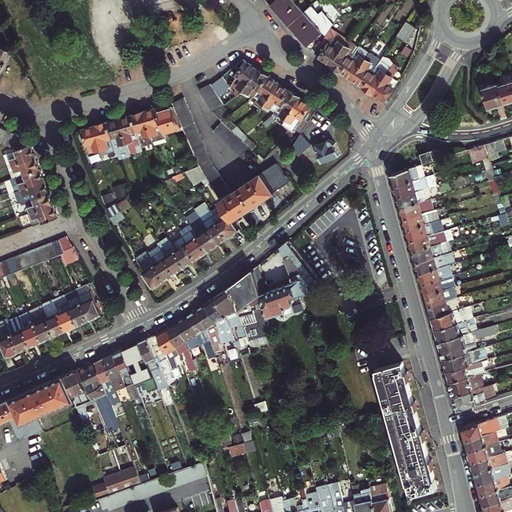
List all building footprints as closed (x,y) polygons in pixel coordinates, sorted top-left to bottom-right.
[(305,10),(296,0),(269,0),(271,1),(290,24),(305,10)] [(313,3),(305,10),(290,24),(309,45),(324,31),(314,19),(321,12),(313,3)] [(374,13),(367,9),(360,20),(367,25),(374,13)] [(418,28),(407,20),(398,34),(409,41),(418,28)] [(332,63),(349,38),(332,27),(315,52),(332,63)] [(349,38),(332,63),(342,70),(351,56),(359,45),(349,38)] [(0,69),(2,71),(12,48),(12,47),(4,43),(3,44),(0,42),(0,69)] [(354,78),(367,58),(361,54),(358,60),(351,56),(342,70),(354,78)] [(365,85),(376,92),(388,72),(395,62),(384,55),(374,71),(365,85)] [(365,85),(374,71),(368,67),(372,61),(367,58),(354,78),(365,85)] [(245,89),(258,69),(248,62),(238,77),(239,77),(232,88),(237,91),(235,93),(238,95),(245,89)] [(245,89),(256,96),(269,76),(258,69),(245,89)] [(388,72),(376,92),(386,98),(396,85),(390,82),(394,76),(388,72)] [(264,107),(267,103),(280,83),(269,76),(256,96),(259,98),(256,104),(262,108),(264,107)] [(223,77),(212,84),(218,93),(229,87),(223,77)] [(511,101),(511,81),(501,85),(506,103),(511,101)] [(200,88),(215,112),(223,106),(225,104),(218,93),(212,84),(212,82),(200,88)] [(506,103),(501,85),(500,82),(484,87),(491,108),(506,103)] [(276,110),(290,90),(280,83),(267,103),(271,106),(276,110)] [(290,90),(276,110),(274,113),(273,114),(265,121),(269,125),(276,119),(276,116),(277,115),(282,118),(284,114),(288,117),(301,97),(290,90)] [(210,157),(184,97),(173,102),(174,105),(183,125),(199,163),(222,202),(226,205),(235,218),(291,180),(278,161),(231,191),(210,157)] [(301,97),(288,117),(284,123),(295,130),(296,127),(303,131),(318,109),(301,97)] [(164,132),(183,125),(174,105),(157,112),(163,131),(164,132)] [(223,106),(215,112),(223,120),(229,116),(225,112),(227,109),(223,106)] [(163,131),(157,112),(156,108),(145,111),(152,134),(163,131)] [(152,134),(145,111),(133,115),(141,140),(142,144),(154,141),(153,137),(152,134)] [(141,140),(133,115),(121,119),(128,144),(141,140)] [(223,120),(233,129),(239,125),(229,116),(223,120)] [(128,144),(121,119),(108,122),(115,147),(118,154),(119,155),(131,152),(129,147),(128,145),(128,144)] [(245,140),(233,129),(223,120),(214,131),(244,158),(254,147),(245,140)] [(115,147),(108,122),(97,125),(105,154),(106,157),(118,154),(115,147)] [(97,125),(83,129),(91,152),(93,152),(95,157),(105,154),(97,125)] [(233,129),(245,140),(250,135),(239,125),(233,129)] [(30,139),(6,129),(0,143),(5,145),(16,150),(10,152),(15,164),(36,156),(30,139)] [(303,131),(293,146),(302,153),(314,142),(303,131)] [(260,143),(250,135),(245,140),(254,147),(254,148),(260,143)] [(327,138),(316,143),(318,148),(322,160),(341,153),(336,141),(335,142),(334,140),(327,138)] [(487,143),(490,154),(502,150),(499,139),(487,143)] [(471,148),(475,160),(490,156),(490,154),(487,143),(471,148)] [(437,148),(422,153),(425,161),(443,156),(441,149),(437,148)] [(9,166),(15,164),(10,152),(4,154),(9,166)] [(15,164),(20,176),(41,168),(36,156),(15,164)] [(402,170),(393,173),(396,183),(426,174),(423,163),(402,170)] [(15,164),(9,166),(14,178),(20,176),(15,164)] [(493,167),(488,169),(491,180),(497,178),(496,175),(493,167)] [(12,192),(17,191),(46,180),(41,168),(20,176),(14,178),(7,181),(12,192)] [(399,195),(429,186),(426,174),(396,183),(399,195)] [(28,200),(51,192),(46,180),(17,191),(21,202),(28,200)] [(399,195),(402,205),(432,197),(429,189),(433,188),(432,185),(429,186),(399,195)] [(33,211),(55,203),(51,192),(28,200),(33,211)] [(126,197),(118,203),(122,209),(123,210),(131,204),(126,197)] [(402,205),(405,216),(424,211),(435,208),(432,197),(402,205)] [(241,228),(235,218),(226,205),(222,202),(213,208),(230,235),(241,228)] [(34,226),(60,216),(55,203),(33,211),(29,212),(34,226)] [(109,208),(115,215),(114,215),(118,221),(127,215),(123,210),(122,209),(121,210),(115,203),(109,208)] [(230,235),(213,208),(202,216),(220,242),(230,235)] [(438,219),(435,208),(424,211),(427,222),(435,220),(438,219)] [(405,216),(408,227),(427,222),(424,211),(405,216)] [(202,216),(192,222),(209,249),(220,242),(202,216)] [(427,222),(430,233),(441,230),(450,227),(447,216),(438,219),(439,221),(436,222),(435,220),(427,222)] [(209,249),(192,222),(182,229),(199,255),(209,249)] [(408,227),(412,238),(430,233),(427,222),(408,227)] [(199,255),(182,229),(170,237),(188,263),(199,255)] [(188,263),(170,237),(166,230),(156,237),(157,239),(160,244),(178,270),(188,263)] [(444,241),(441,230),(430,233),(433,244),(438,243),(444,241)] [(412,238),(415,249),(433,244),(430,233),(412,238)] [(290,238),(281,246),(295,281),(307,276),(312,290),(320,277),(303,256),(294,243),(291,240),(290,238)] [(61,239),(53,242),(59,255),(62,254),(66,252),(61,239)] [(157,239),(147,245),(151,251),(160,244),(157,239)] [(59,255),(53,242),(47,245),(52,258),(59,255)] [(441,253),(438,243),(433,244),(436,255),(441,253)] [(168,276),(151,251),(147,245),(146,244),(135,252),(157,284),(168,276)] [(178,270),(160,244),(151,251),(168,276),(178,270)] [(415,249),(418,260),(436,255),(433,244),(415,249)] [(52,258),(47,245),(40,247),(46,260),(50,258),(52,258)] [(46,260),(40,247),(34,250),(39,263),(46,260)] [(62,254),(67,264),(81,258),(75,248),(66,252),(62,254)] [(39,263),(34,250),(27,253),(33,265),(39,263)] [(418,260),(421,271),(439,266),(454,262),(451,251),(441,253),(436,255),(418,260)] [(33,265),(27,253),(21,255),(27,268),(33,265)] [(27,268),(21,255),(18,256),(14,258),(19,271),(27,268)] [(19,271),(14,258),(7,260),(13,273),(15,272),(19,271)] [(7,260),(2,263),(7,275),(13,273),(7,260)] [(439,266),(421,271),(424,282),(442,277),(439,266)] [(240,306),(253,348),(276,341),(269,317),(262,293),(255,268),(231,286),(237,294),(240,306)] [(455,285),(452,274),(442,277),(445,288),(448,287),(447,284),(450,283),(451,286),(455,285)] [(295,281),(262,293),(269,317),(285,312),(289,315),(292,316),(294,313),(295,309),(293,301),(295,300),(296,297),(296,294),(304,292),(305,294),(311,292),(312,290),(307,276),(295,281)] [(445,288),(442,277),(424,282),(427,293),(445,288)] [(78,288),(90,317),(102,311),(89,282),(77,288),(78,288)] [(459,296),(455,285),(451,286),(452,289),(449,290),(448,287),(445,288),(448,299),(459,296)] [(227,315),(240,306),(237,294),(231,286),(215,297),(227,315)] [(66,293),(79,322),(90,317),(78,288),(66,293)] [(445,288),(427,293),(430,304),(448,299),(445,288)] [(54,299),(67,327),(79,322),(66,293),(54,299)] [(448,299),(451,309),(462,306),(459,296),(448,299)] [(227,315),(215,297),(208,301),(218,320),(227,315)] [(43,305),(56,332),(67,327),(54,299),(43,304),(43,305)] [(451,309),(448,299),(430,304),(433,314),(451,309)] [(218,320),(208,301),(198,308),(208,329),(219,322),(218,320)] [(32,310),(44,338),(56,332),(43,305),(32,310)] [(436,326),(458,320),(456,312),(459,311),(462,312),(467,311),(465,305),(462,306),(451,309),(433,314),(436,326)] [(197,333),(198,335),(208,329),(198,308),(188,315),(197,333)] [(21,315),(33,343),(44,338),(32,310),(21,315)] [(9,320),(22,348),(33,343),(21,315),(9,320)] [(188,315),(179,321),(188,341),(198,335),(197,333),(188,315)] [(221,328),(220,329),(226,352),(239,347),(231,320),(227,315),(218,320),(219,322),(221,328)] [(475,315),(458,320),(436,326),(440,339),(462,333),(460,326),(472,323),(477,322),(475,315)] [(0,321),(0,330),(11,353),(22,348),(9,320),(8,318),(0,321)] [(168,327),(177,347),(188,341),(179,321),(178,321),(168,327)] [(209,334),(220,329),(221,328),(219,322),(208,329),(209,334)] [(460,326),(462,333),(470,331),(474,330),(472,323),(460,326)] [(478,337),(497,332),(495,324),(476,329),(478,337)] [(158,333),(167,353),(177,347),(168,327),(158,333)] [(208,329),(198,335),(199,341),(201,345),(207,343),(215,368),(219,366),(209,334),(208,329)] [(440,339),(445,357),(475,348),(470,331),(462,333),(440,339)] [(149,337),(156,357),(167,353),(158,333),(149,337)] [(188,341),(189,346),(199,341),(198,335),(188,341)] [(159,391),(168,387),(167,385),(161,369),(156,357),(149,337),(141,341),(155,379),(158,388),(159,391)] [(131,345),(145,383),(148,391),(158,388),(155,379),(141,341),(131,345)] [(186,354),(191,352),(189,346),(188,341),(177,347),(179,354),(185,352),(186,354)] [(131,345),(123,349),(135,382),(137,386),(145,383),(131,345)] [(445,357),(448,368),(476,361),(474,355),(486,351),(484,346),(475,348),(445,357)] [(177,347),(167,353),(169,359),(173,358),(179,354),(177,347)] [(135,382),(123,349),(115,353),(122,373),(124,372),(129,384),(133,383),(135,382)] [(488,358),(486,351),(474,355),(476,361),(483,359),(488,358)] [(113,377),(122,373),(115,353),(105,357),(113,377)] [(156,357),(161,369),(171,365),(169,359),(167,353),(156,357)] [(105,357),(96,361),(104,381),(113,377),(105,357)] [(171,365),(175,377),(180,375),(177,368),(176,368),(173,358),(169,359),(171,365)] [(448,368),(451,380),(470,375),(469,369),(485,365),(483,359),(476,361),(448,368)] [(374,369),(383,402),(387,401),(401,453),(397,454),(409,494),(439,486),(434,468),(436,467),(434,459),(432,460),(426,439),(428,439),(426,432),(424,432),(418,409),(420,408),(418,401),(416,401),(410,380),(411,380),(410,373),(408,374),(404,360),(374,369)] [(104,381),(96,361),(88,365),(101,397),(109,417),(116,414),(109,396),(104,381)] [(80,367),(65,374),(75,398),(87,429),(93,426),(85,407),(87,406),(86,403),(101,397),(88,365),(80,369),(80,367)] [(486,370),(485,365),(469,369),(470,375),(483,371),(486,370)] [(470,375),(451,380),(455,394),(485,385),(487,385),(483,371),(470,375)] [(44,426),(39,413),(75,398),(65,374),(0,403),(0,423),(11,418),(21,438),(44,426)] [(119,392),(113,377),(104,381),(109,396),(113,394),(119,392)] [(497,396),(493,383),(487,385),(485,385),(488,399),(497,396)] [(485,385),(455,394),(459,409),(488,399),(485,385)] [(120,415),(113,394),(109,396),(116,414),(117,416),(120,415)] [(187,426),(192,424),(188,412),(183,414),(187,426)] [(337,419),(340,431),(357,427),(354,415),(349,416),(337,419)] [(494,417),(464,427),(467,438),(497,429),(494,417)] [(251,429),(222,437),(227,457),(256,449),(251,429)] [(499,429),(497,429),(467,438),(470,449),(500,441),(502,440),(499,429)] [(473,460),(502,451),(500,441),(470,449),(473,460)] [(473,460),(476,471),(510,461),(507,450),(502,451),(473,460)] [(476,471),(479,482),(497,477),(508,474),(511,472),(511,468),(510,461),(476,471)] [(1,462),(0,462),(0,492),(5,490),(13,487),(8,476),(1,462)] [(108,481),(113,493),(142,483),(135,465),(106,475),(108,481)] [(148,472),(140,474),(142,482),(150,479),(148,472)] [(500,488),(503,487),(503,484),(506,483),(507,486),(511,484),(508,474),(497,477),(500,488)] [(482,493),(500,488),(497,477),(479,482),(482,493)] [(347,511),(345,500),(339,479),(328,482),(336,511),(347,511)] [(93,486),(97,498),(113,493),(108,481),(93,486)] [(321,511),(336,511),(328,482),(315,486),(316,491),(321,511)] [(503,487),(500,488),(482,493),(485,504),(503,499),(511,495),(511,484),(507,486),(503,487)] [(377,511),(375,500),(373,493),(372,486),(365,488),(365,490),(354,493),(356,498),(358,511),(377,511)] [(373,493),(375,500),(389,496),(387,490),(373,493)] [(309,508),(310,511),(321,511),(316,491),(312,491),(312,493),(305,494),(308,504),(309,508)] [(266,492),(258,494),(262,510),(270,508),(266,492)] [(400,511),(399,505),(397,494),(389,496),(375,500),(377,511),(400,511)] [(225,511),(224,511),(219,495),(214,496),(218,511),(225,511)] [(246,511),(241,495),(236,496),(240,511),(246,511)] [(509,509),(508,505),(511,504),(511,505),(511,495),(503,499),(505,510),(509,509)] [(237,511),(233,498),(226,500),(229,511),(237,511)] [(358,511),(356,498),(345,500),(347,511),(358,511)] [(503,499),(485,504),(487,511),(496,511),(505,510),(503,499)] [(286,511),(298,511),(295,511),(291,511),(288,501),(284,502),(286,511)]
